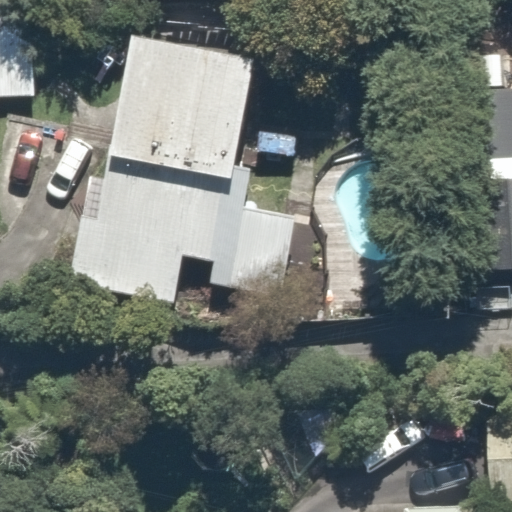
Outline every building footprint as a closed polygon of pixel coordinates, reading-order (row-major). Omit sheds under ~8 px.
[(21,9),(0,9),(0,89),(20,90),(21,9)] [(168,295),(173,263),(245,275),(246,263),(282,269),(293,197),(245,190),(251,155),(231,151),(250,36),(126,16),(95,205),(74,202),(65,257),(91,261),(88,282),(168,295)] [(511,77),(476,75),(470,154),(511,157),(511,77)] [(511,168),(463,166),(460,262),(511,264),(511,168)] [(511,409),(486,408),(484,498),(511,499),(511,409)] [(413,511),(457,511),(458,497),(414,497),(413,511)]
